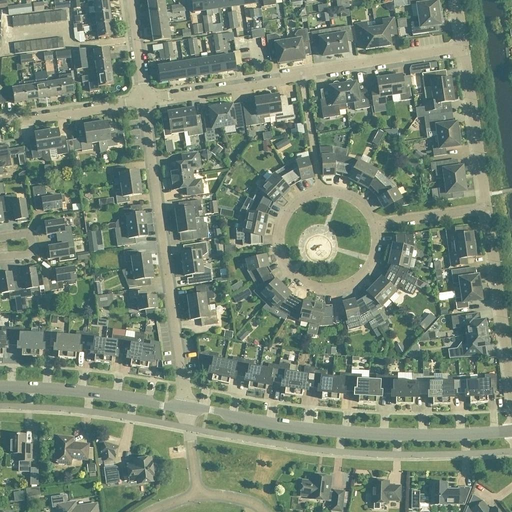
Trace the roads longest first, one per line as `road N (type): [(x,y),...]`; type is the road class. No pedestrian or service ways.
road 1 (tertiary): [(186,408),(340,433),(511,431)]
road 2 (residential): [(186,408),(142,100)]
road 3 (residential): [(320,195),(298,203),(279,232),(283,263),(303,284),(330,290),(354,281),(372,256),(371,227)]
road 4 (tertiary): [(0,388),(186,408)]
road 5 (residential): [(511,393),(486,210)]
road 6 (residential): [(300,74),(463,49)]
road 7 (residential): [(486,210),(463,49)]
road 8 (residential): [(142,100),(300,74)]
road 9 (residential): [(0,122),(142,100)]
road 10 (residential): [(300,74),(320,195)]
